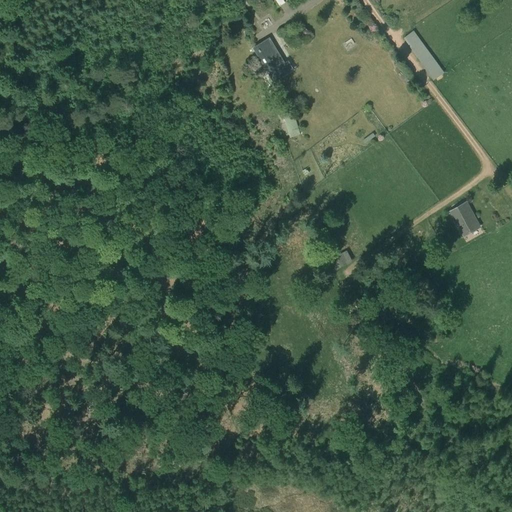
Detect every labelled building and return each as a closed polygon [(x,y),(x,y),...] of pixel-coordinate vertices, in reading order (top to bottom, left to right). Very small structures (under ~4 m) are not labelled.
[(274,0),(280,9),(285,6),(281,0),(274,0)] [(404,38),(412,50),(422,43),(413,31),(404,38)] [(253,49),(273,82),(288,72),(283,64),(268,40),(253,49)] [(412,50),(423,66),(434,59),(422,43),(412,50)] [(444,73),(434,59),(423,66),(433,80),(444,73)] [(283,116),(285,122),(292,120),(290,114),(283,116)] [(292,120),(285,122),(289,135),(296,132),(292,120)] [(453,220),(462,236),(479,226),(467,203),(461,206),(465,213),(453,220)] [(343,266),(342,265),(338,257),(335,251),(328,255),(336,270),(343,266)] [(338,257),(342,265),(351,261),(347,253),(338,257)] [(358,314),(374,312),(372,298),(356,300),(358,314)]
